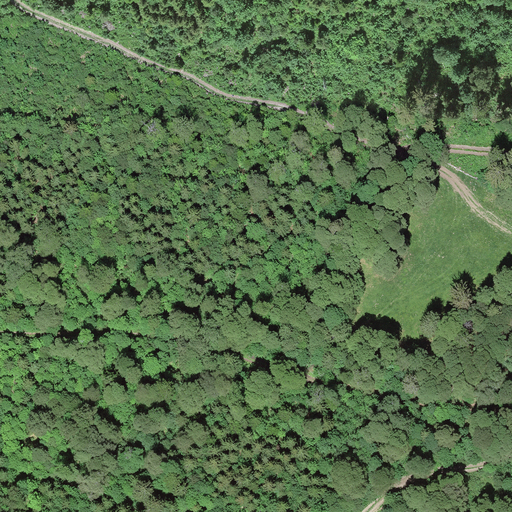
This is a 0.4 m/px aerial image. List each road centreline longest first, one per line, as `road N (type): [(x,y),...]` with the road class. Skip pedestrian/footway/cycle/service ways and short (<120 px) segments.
road 1 (track): [(15,0),(232,99),(303,115),(440,170),(511,232)]
road 2 (track): [(511,455),(423,478),(366,511)]
